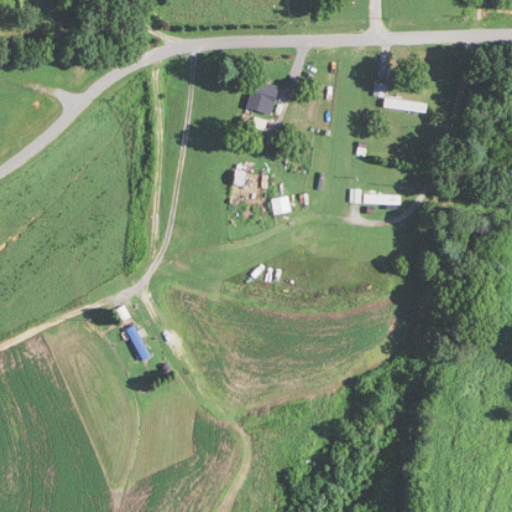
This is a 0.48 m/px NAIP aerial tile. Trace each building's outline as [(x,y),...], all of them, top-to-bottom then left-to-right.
[(279,86),(255,79),(247,108),(271,115),(279,86)] [(384,105),(425,114),(427,105),(386,96),(384,105)] [(241,197),(246,172),(229,168),(223,193),(241,197)] [(365,203),(398,203),(398,195),(365,195),(365,203)] [(116,309),(120,321),(129,317),(125,306),(116,309)] [(146,336),(138,322),(126,328),(143,361),(152,356),(143,338),(146,336)]
